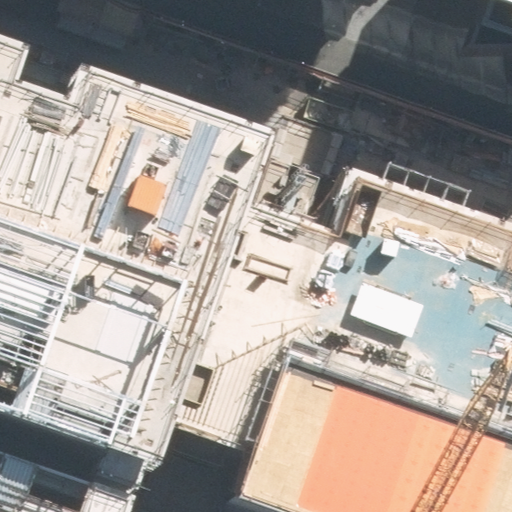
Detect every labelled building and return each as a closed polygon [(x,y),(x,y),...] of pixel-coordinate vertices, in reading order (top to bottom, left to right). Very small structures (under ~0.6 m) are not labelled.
[(511,0),(464,0),(444,55),(511,76),(511,0)] [(0,43),(0,406),(160,462),(273,139),(84,73),(75,98),(19,79),(28,54),(0,43)] [(511,511),(511,265),(355,210),(266,459),(415,511),(511,511)] [(0,511),(141,511),(144,506),(0,455),(0,511)] [(365,511),(238,470),(224,511),(365,511)]
